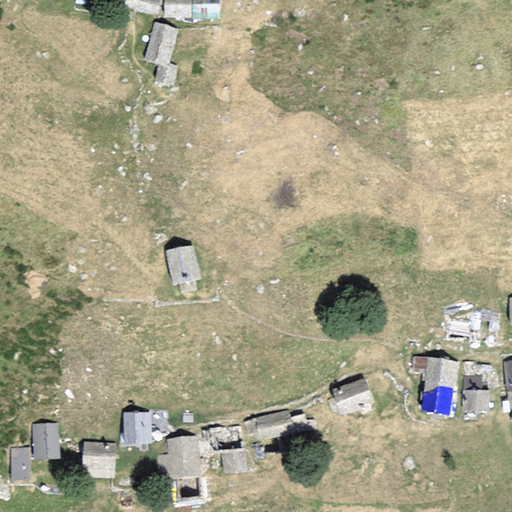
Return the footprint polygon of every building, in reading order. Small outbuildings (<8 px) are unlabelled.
[(123,0),(122,8),(156,16),(160,0),(123,0)] [(191,0),(163,0),(164,18),(191,19),(191,0)] [(219,0),(191,0),(191,19),(219,19),(219,0)] [(178,30),(153,23),(143,61),(158,65),(153,82),(171,87),(177,66),(169,64),(178,30)] [(192,246),(164,252),(172,286),(200,280),(192,246)] [(457,362),(413,357),(411,373),(424,374),(423,385),(454,389),(457,362)] [(511,360),(502,361),(505,391),(507,392),(509,409),(511,408),(511,360)] [(481,378),(462,377),(461,413),(487,414),(488,391),(486,391),(487,383),(481,382),(481,378)] [(364,378),(330,390),(340,417),(374,405),(364,378)] [(454,389),(423,385),(420,411),(450,415),(454,389)] [(289,411),(255,418),(259,441),(294,434),(289,411)] [(151,413),(122,413),(123,445),(152,444),(151,413)] [(31,424),(33,460),(60,459),(58,423),(31,424)] [(197,437),(166,440),(167,454),(155,455),(157,470),(169,469),(170,481),(201,478),(197,437)] [(83,442),(81,477),(114,479),(115,443),(83,442)] [(29,448),(10,449),(11,480),(30,480),(29,448)] [(246,452),(220,455),(222,476),(247,474),(246,452)]
